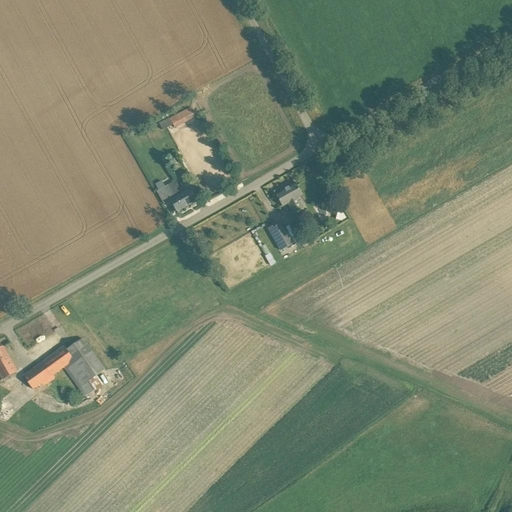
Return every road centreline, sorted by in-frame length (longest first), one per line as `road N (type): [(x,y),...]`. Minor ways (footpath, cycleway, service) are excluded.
road 1 (track): [(511,424),(224,294),(174,231)]
road 2 (unclassified): [(0,328),(323,143)]
road 3 (unclassified): [(323,143),(511,34)]
road 4 (unclassified): [(323,143),(244,0)]
